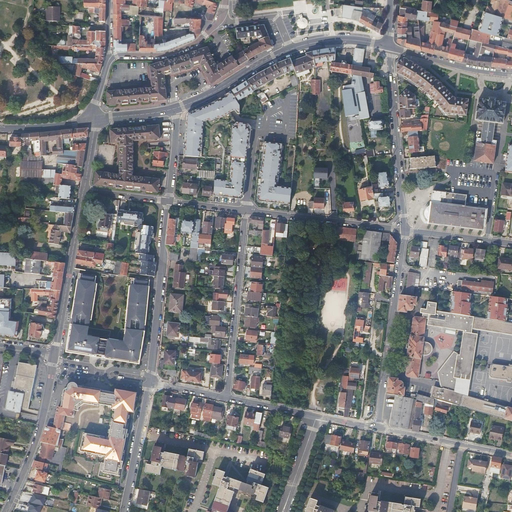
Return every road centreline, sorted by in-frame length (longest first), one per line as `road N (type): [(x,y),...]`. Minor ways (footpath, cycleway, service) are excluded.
road 1 (residential): [(377,427),(404,230)]
road 2 (residential): [(245,210),(226,397)]
road 3 (residential): [(404,230),(390,47)]
road 4 (residential): [(168,200),(151,375)]
road 5 (residential): [(55,353),(84,190)]
road 6 (residential): [(245,210),(404,230)]
road 7 (residential): [(5,511),(36,442),(52,370)]
road 8 (secondary): [(175,108),(290,49)]
road 9 (residential): [(107,61),(175,53),(203,42),(220,22)]
road 10 (secondary): [(390,47),(511,74)]
